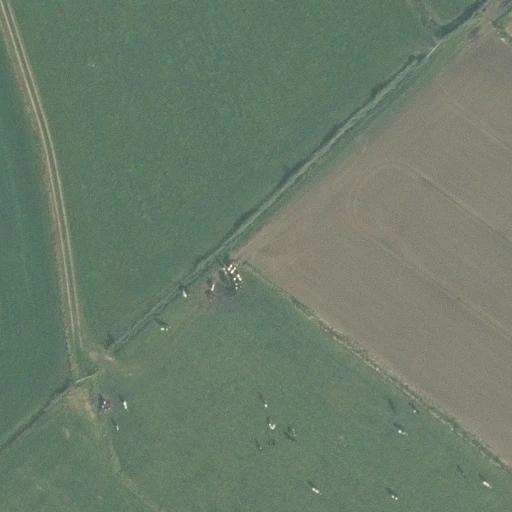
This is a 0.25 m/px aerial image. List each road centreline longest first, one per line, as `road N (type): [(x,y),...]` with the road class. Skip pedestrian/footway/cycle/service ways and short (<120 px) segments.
road 1 (track): [(507,0),(113,368),(76,335)]
road 2 (track): [(76,335),(46,134),(3,0)]
